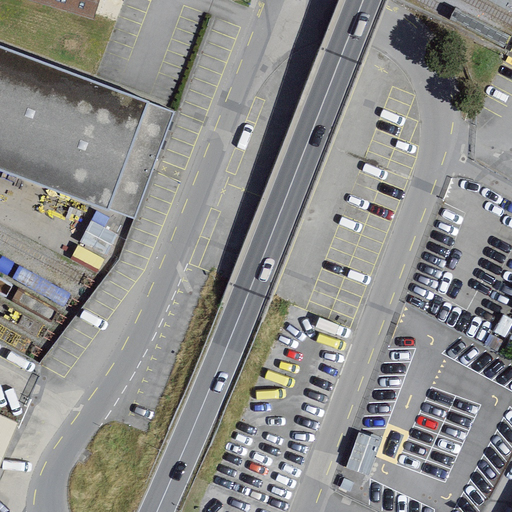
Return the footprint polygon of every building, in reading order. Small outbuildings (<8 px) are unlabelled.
[(22,0),(94,22),(100,0),(22,0)] [(511,0),(494,0),(511,9),(511,0)] [(0,171),(108,213),(147,104),(0,48),(0,171)] [(0,466),(16,428),(0,420),(0,466)] [(348,467),(371,472),(379,436),(356,431),(348,467)]
